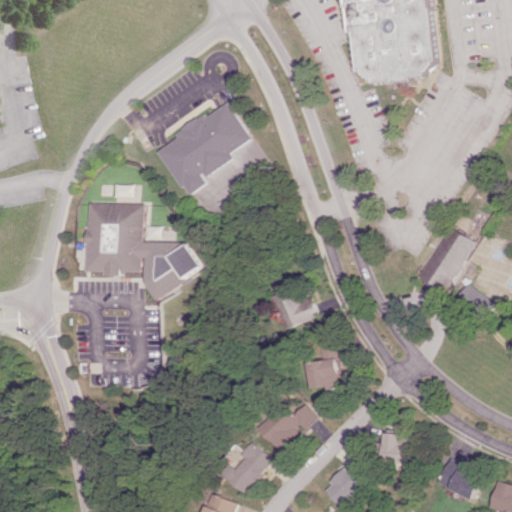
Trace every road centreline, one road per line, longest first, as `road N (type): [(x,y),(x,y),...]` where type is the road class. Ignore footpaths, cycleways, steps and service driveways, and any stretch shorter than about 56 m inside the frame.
road 1 (residential): [(250,0),(105,117),(68,183),(49,316),(93,511)]
road 2 (residential): [(215,0),(286,112),(332,252),(379,348),(403,381),(442,412),(511,450)]
road 3 (residential): [(511,424),(422,363),(384,310),(310,107),(246,0)]
road 4 (residential): [(275,511),(296,479),(422,363)]
